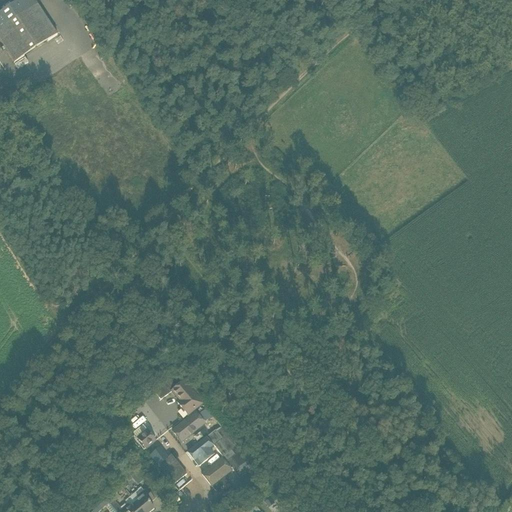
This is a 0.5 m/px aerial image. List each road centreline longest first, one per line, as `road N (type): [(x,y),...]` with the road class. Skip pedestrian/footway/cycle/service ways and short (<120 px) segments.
road 1 (track): [(334,320),(290,349),(199,256),(190,219),(219,186),(246,168),(264,169),(296,193),(353,265),(353,296)]
road 2 (track): [(161,226),(407,511)]
road 3 (track): [(115,275),(153,297),(215,356),(332,511)]
road 4 (track): [(354,32),(274,102),(161,226)]
road 5 (track): [(0,409),(161,226)]
road 6 (track): [(262,322),(275,263),(295,245),(336,245)]
